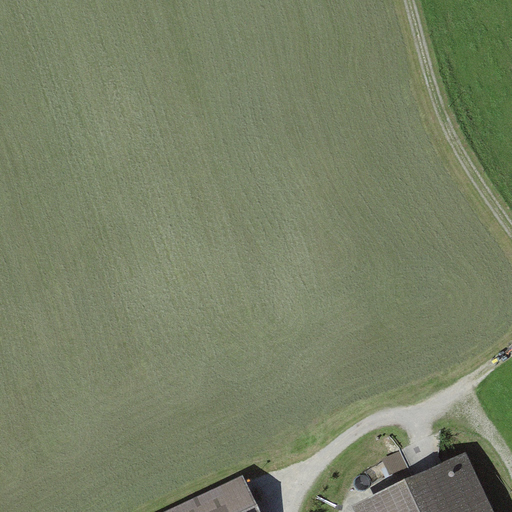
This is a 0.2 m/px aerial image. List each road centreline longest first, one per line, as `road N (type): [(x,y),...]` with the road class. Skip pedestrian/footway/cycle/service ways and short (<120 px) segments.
road 1 (track): [(511,355),(442,411),(337,447),(304,486),(297,511)]
road 2 (track): [(409,0),(450,140),(511,233)]
